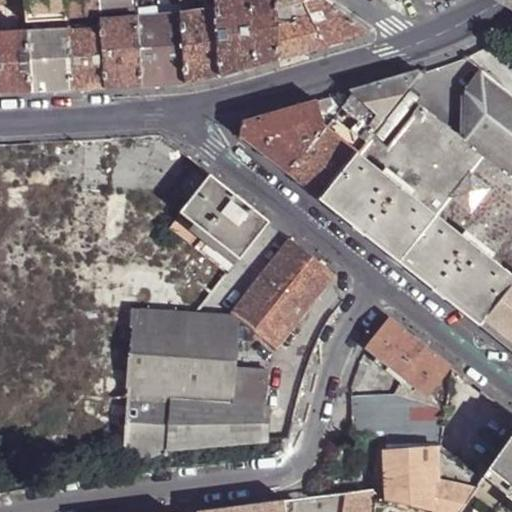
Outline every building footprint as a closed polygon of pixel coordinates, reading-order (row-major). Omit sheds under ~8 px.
[(0,0),(0,4),(25,3),(26,23),(30,23),(30,0),(0,0)] [(53,22),(53,32),(31,33),(32,94),(50,94),(71,92),(71,32),(71,29),(71,21),(71,18),(70,0),(30,0),(30,23),(37,23),(53,22)] [(105,0),(70,0),(71,18),(106,16),(106,12),(105,0)] [(140,0),(105,0),(106,12),(110,12),(141,10),(141,8),(140,0)] [(140,0),(141,8),(181,5),(187,5),(186,0),(140,0)] [(270,0),(221,0),(222,10),(221,76),(252,67),(279,60),(270,0)] [(270,0),(279,60),(303,53),(330,45),(306,3),(316,0),(270,0)] [(340,12),(323,0),(316,0),(306,3),(330,45),(343,42),(367,35),(368,33),(340,12)] [(205,81),(221,76),(222,10),(187,16),(186,86),(205,81)] [(166,87),(186,86),(187,16),(141,20),(141,89),(166,87)] [(126,89),(141,89),(141,20),(111,21),(106,21),(106,25),(106,30),(106,91),(126,89)] [(91,91),(106,91),(106,30),(106,25),(100,25),(100,30),(71,32),(71,92),(91,91)] [(0,95),(13,95),(32,94),(31,33),(0,34),(0,95)] [(352,95),(342,108),(362,125),(353,135),(364,145),(372,134),(382,121),(407,90),(418,76),(417,72),(372,86),(354,92),(352,95)] [(511,94),(482,72),(467,91),(465,140),(491,159),(492,158),(506,168),(504,170),(511,175),(511,94)] [(242,137),(289,175),(326,128),(342,108),(352,95),(354,92),(285,112),(245,123),(242,137)] [(441,296),(457,308),(460,304),(484,323),(511,286),(511,175),(504,170),(506,168),(492,158),(491,159),(465,140),(421,106),(388,146),(372,134),(364,145),(357,153),(322,196),(346,215),(344,218),(362,233),(377,245),(380,241),(427,278),(423,282),(441,296)] [(326,128),(289,175),(305,188),(319,199),(322,196),(357,153),(326,128)] [(211,177),(169,230),(188,245),(226,276),(269,223),(234,195),(211,177)] [(277,348),(334,276),(290,242),(233,314),(277,348)] [(511,286),(484,323),(480,327),(511,352),(511,286)] [(186,319),(185,317),(136,314),(129,398),(233,407),(235,373),(237,323),(186,319)] [(365,350),(446,414),(453,371),(399,327),(389,319),(365,350)] [(235,373),(233,407),(129,398),(125,456),(125,459),(171,453),(268,441),(270,410),(268,410),(269,386),(269,375),(235,373)] [(384,436),(385,452),(431,448),(441,447),(446,414),(397,398),(353,400),(353,406),(353,437),(384,436)] [(385,452),(385,468),(475,494),(511,440),(511,417),(493,402),(454,462),(440,451),(441,447),(431,448),(385,452)] [(511,511),(511,440),(475,494),(463,511),(511,511)] [(420,511),(463,511),(475,494),(385,468),(386,488),(388,503),(405,508),(420,511)] [(371,511),(372,509),(374,509),(376,492),(346,496),(343,511),(371,511)]
